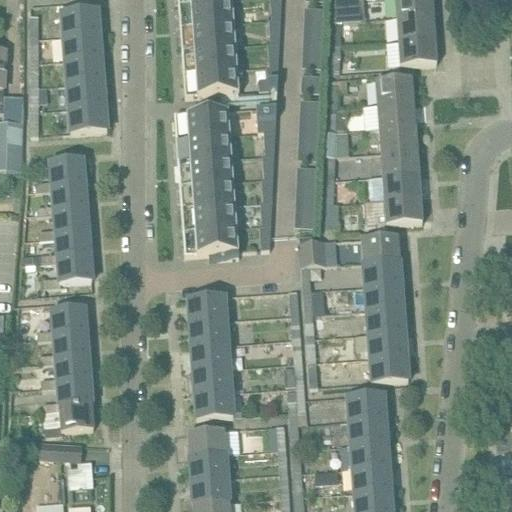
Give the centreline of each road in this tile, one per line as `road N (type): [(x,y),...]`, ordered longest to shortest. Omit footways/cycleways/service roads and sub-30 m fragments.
road 1 (residential): [(133,511),(131,0)]
road 2 (residential): [(444,511),(477,164),(489,143),(511,131)]
